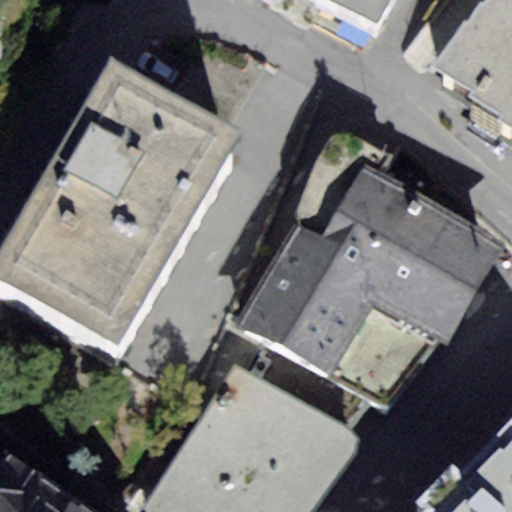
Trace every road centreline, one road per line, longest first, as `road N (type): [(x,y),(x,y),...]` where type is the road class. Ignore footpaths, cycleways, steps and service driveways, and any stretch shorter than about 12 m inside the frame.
road 1 (residential): [(0,191),(95,45),(148,14),(175,11),(228,21),(381,99),(511,208)]
road 2 (tertiary): [(372,511),(427,440),(511,364)]
